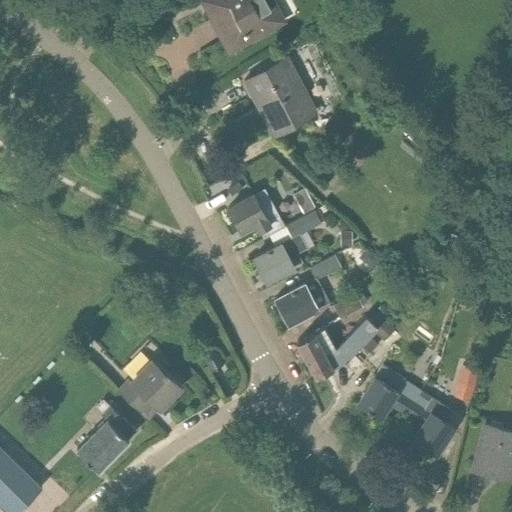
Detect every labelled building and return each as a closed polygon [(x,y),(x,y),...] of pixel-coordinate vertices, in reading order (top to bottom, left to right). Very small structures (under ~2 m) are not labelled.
[(206,0),(232,49),(286,21),(274,0),(206,0)] [(138,20),(126,7),(118,15),(131,28),(138,20)] [(275,132),(317,110),(288,56),(262,70),(244,80),(258,106),(261,104),(275,132)] [(240,231),(254,223),(259,231),(271,225),(254,193),(228,207),(240,231)] [(314,208),(309,199),(298,205),(302,214),(314,208)] [(299,234),(321,222),(314,209),(285,225),(292,237),(298,233),(299,234)] [(351,231),(339,231),(339,245),(352,245),(351,231)] [(483,231),(470,264),(495,272),(506,239),(483,231)] [(284,271),(295,266),(302,262),(297,252),(307,247),(299,234),(298,233),(292,237),(282,242),(272,247),(254,256),(266,280),(284,271)] [(369,248),(354,258),(363,272),(378,262),(369,248)] [(310,266),(317,278),(340,266),(334,253),(310,266)] [(307,314),(319,307),(305,282),(275,298),(289,323),(307,314)] [(474,294),(461,291),(458,307),(471,310),(474,294)] [(334,304),(340,318),(362,306),(355,293),(334,304)] [(370,310),(365,315),(378,326),(382,322),(374,314),(372,313),(370,310)] [(372,332),(378,326),(365,315),(337,345),(335,346),(324,326),(315,331),(297,340),(316,376),(343,361),(358,346),(367,337),(372,332)] [(382,322),(378,326),(372,332),(382,342),(393,330),(383,321),(382,322)] [(204,361),(209,371),(224,363),(219,354),(212,350),(204,353),(204,361)] [(181,384),(167,370),(152,356),(129,379),(127,377),(117,388),(140,412),(151,401),(159,409),(168,400),(167,399),(181,384)] [(416,421),(431,396),(382,365),(369,385),(358,402),(380,417),(389,404),(416,421)] [(454,410),(466,413),(474,383),(462,380),(454,410)] [(453,425),(443,419),(450,408),(431,396),(416,421),(422,425),(413,438),(436,453),(447,436),(453,425)] [(136,430),(122,416),(115,410),(107,418),(106,417),(76,448),(98,469),(136,430)] [(511,429),(484,422),(478,449),(473,468),(492,473),(493,471),(511,475),(511,429)] [(17,511),(42,487),(27,473),(0,446),(0,502),(10,511),(17,511)]
